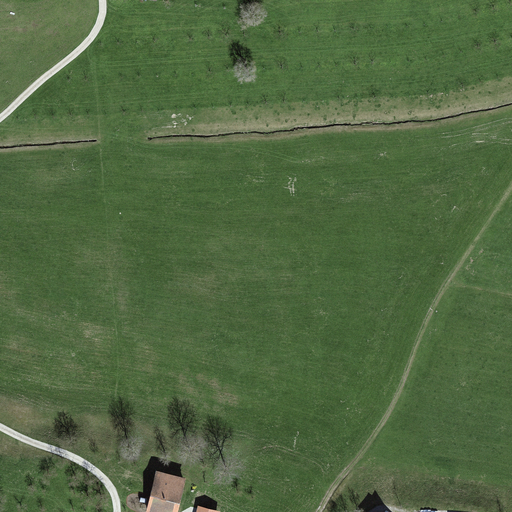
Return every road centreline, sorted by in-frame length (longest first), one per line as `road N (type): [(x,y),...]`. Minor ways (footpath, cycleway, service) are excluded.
road 1 (track): [(106,0),(97,38),(0,118)]
road 2 (track): [(0,427),(97,472),(116,511)]
